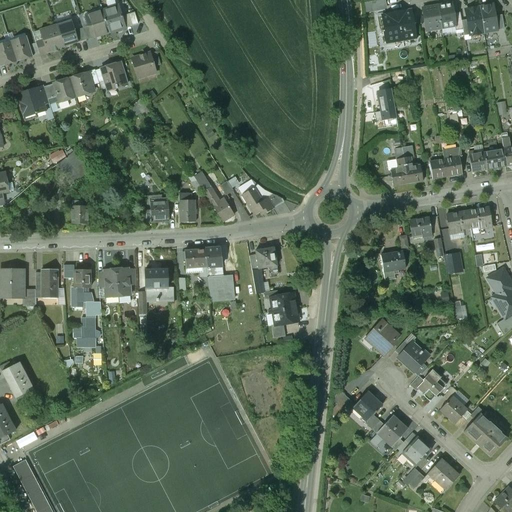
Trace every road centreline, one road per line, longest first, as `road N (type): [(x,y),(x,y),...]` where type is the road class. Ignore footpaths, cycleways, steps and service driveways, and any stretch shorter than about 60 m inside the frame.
road 1 (residential): [(309,218),(212,235),(0,244)]
road 2 (tertiary): [(330,282),(305,511)]
road 3 (residential): [(0,83),(158,32)]
road 4 (residential): [(354,209),(506,185)]
road 5 (residential): [(392,380),(487,480)]
